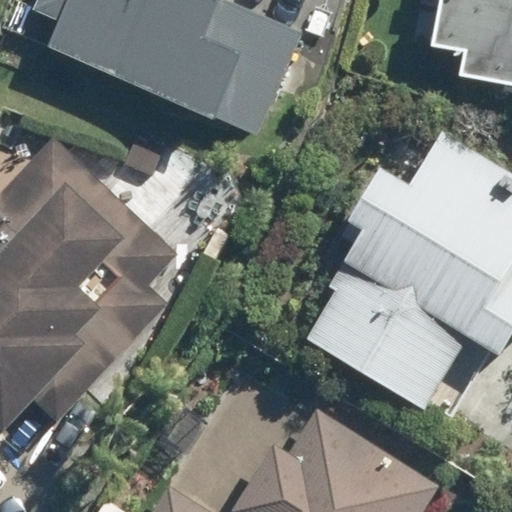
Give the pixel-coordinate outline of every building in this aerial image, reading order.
[(43,0),(41,5),(73,19),(62,44),(269,132),(314,28),(248,0),(43,0)] [(511,0),(456,0),(449,41),(481,46),(477,69),(511,75),(511,0)] [(342,281),(349,286),(320,334),(441,406),(486,331),(511,346),(511,159),(456,127),(424,179),(394,161),(361,215),(376,224),(342,281)] [(64,135),(0,201),(0,408),(25,382),(68,420),(178,302),(158,284),(189,254),(64,135)] [(159,511),(433,511),(453,480),(327,404),(300,448),(283,439),(244,505),(252,509),(250,511),(223,511),(176,484),(159,511)] [(133,511),(111,499),(103,511),(133,511)]
